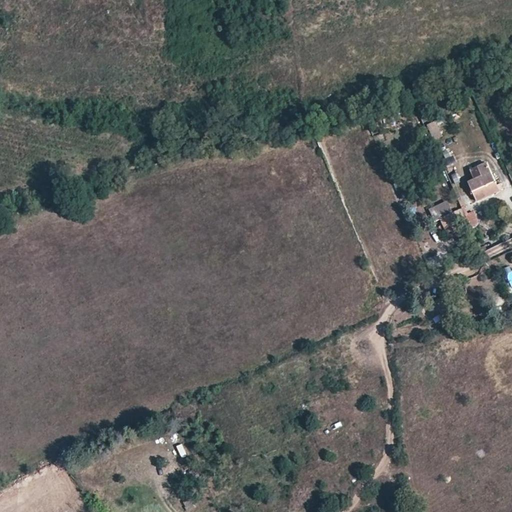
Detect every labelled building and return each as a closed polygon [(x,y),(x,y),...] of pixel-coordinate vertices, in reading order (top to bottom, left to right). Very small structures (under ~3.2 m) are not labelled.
[(443,135),(436,118),(427,122),(435,138),(443,135)] [(235,128),(244,127),(244,119),(233,120),(234,128),(235,128)] [(486,164),(478,168),(482,177),(475,180),(468,183),(477,203),(499,193),(486,164)] [(482,177),(478,168),(471,171),(475,180),(482,177)] [(465,216),(468,214),(461,198),(458,200),(462,209),(465,216)] [(440,219),(453,213),(448,202),(429,211),(434,222),(440,219)] [(459,222),(467,219),(465,216),(462,209),(453,213),(440,219),(445,229),(459,222)] [(468,214),(465,216),(467,219),(470,227),(478,223),(473,212),(468,214)] [(464,232),(459,222),(445,229),(450,239),(464,232)] [(445,297),(437,302),(443,312),(451,308),(445,297)] [(440,313),(434,303),(425,308),(431,318),(440,313)] [(200,478),(195,469),(188,472),(193,482),(200,478)] [(194,507),(190,499),(183,503),(188,511),(194,507)]
